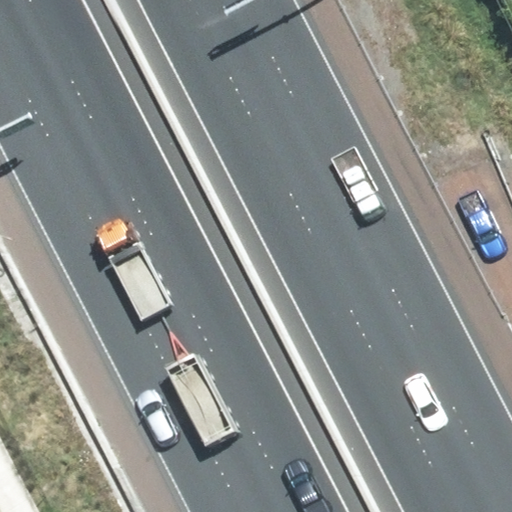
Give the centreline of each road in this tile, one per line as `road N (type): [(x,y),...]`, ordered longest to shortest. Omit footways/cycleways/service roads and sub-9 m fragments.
road 1 (motorway): [(206,0),(472,511)]
road 2 (motorway): [(263,511),(0,0)]
